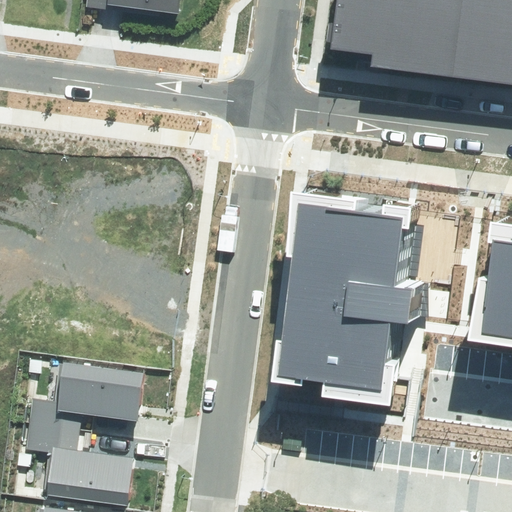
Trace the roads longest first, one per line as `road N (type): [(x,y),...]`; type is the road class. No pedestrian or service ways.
road 1 (residential): [(265,102),(212,511)]
road 2 (residential): [(0,69),(265,102)]
road 3 (residential): [(265,102),(511,135)]
